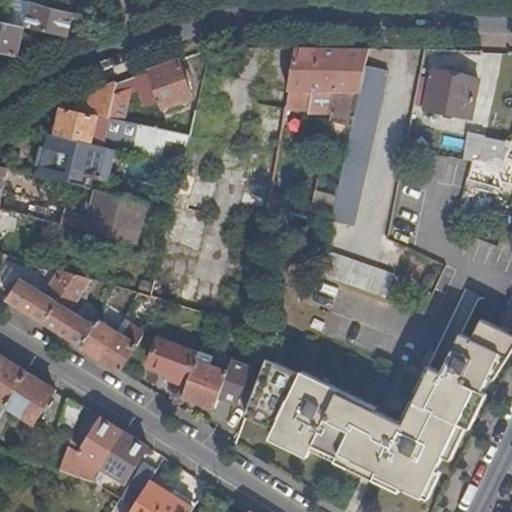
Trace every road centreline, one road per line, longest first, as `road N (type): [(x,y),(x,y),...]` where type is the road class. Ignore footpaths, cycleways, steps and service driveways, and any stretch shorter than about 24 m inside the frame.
road 1 (residential): [(0,100),(90,58),(211,20),(511,17)]
road 2 (residential): [(0,326),(293,511)]
